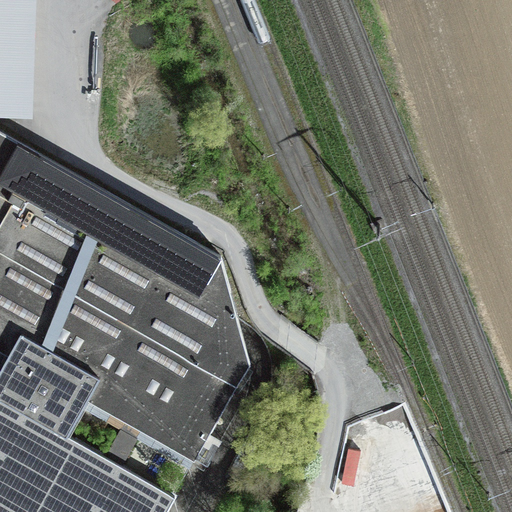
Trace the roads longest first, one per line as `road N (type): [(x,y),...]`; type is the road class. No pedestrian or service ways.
road 1 (unknown): [(0,122),(29,116),(88,144),(220,239),(243,297),(258,313),(352,370),(297,168),(226,0)]
road 2 (unknown): [(320,511),(352,370)]
